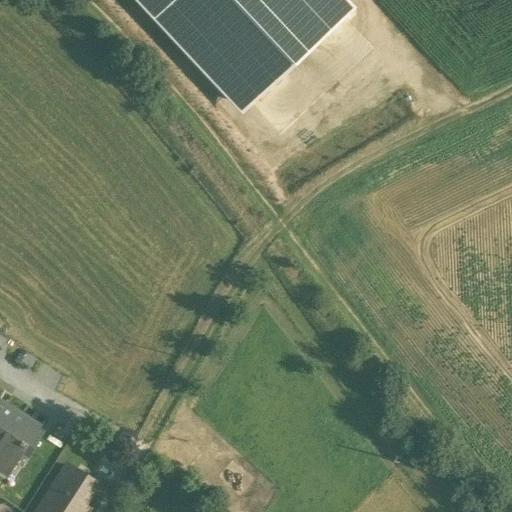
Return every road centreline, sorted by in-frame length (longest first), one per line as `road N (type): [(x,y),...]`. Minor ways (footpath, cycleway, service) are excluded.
road 1 (track): [(85,0),(141,50),(511,511)]
road 2 (track): [(102,511),(252,257),(294,211),(331,176),(511,87)]
